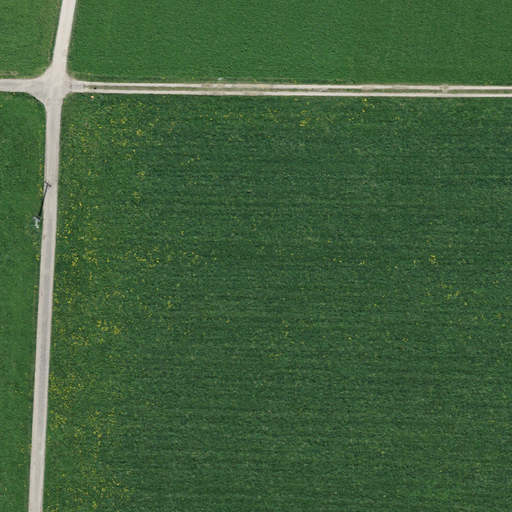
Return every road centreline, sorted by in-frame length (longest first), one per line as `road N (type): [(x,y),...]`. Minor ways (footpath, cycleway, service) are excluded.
road 1 (track): [(511,91),(54,86)]
road 2 (track): [(54,86),(35,511)]
